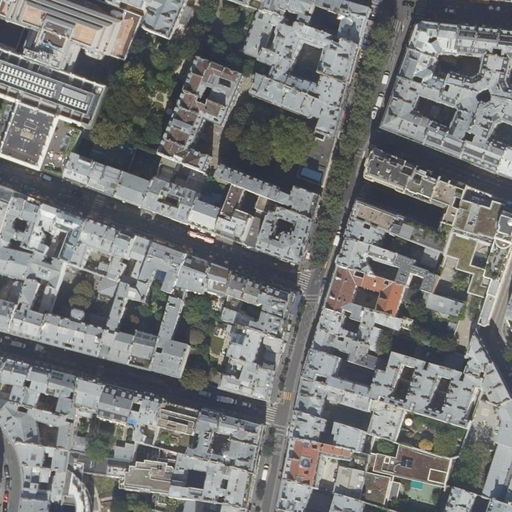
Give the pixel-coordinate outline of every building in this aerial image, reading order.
[(1,0),(2,0),(0,5),(0,49),(16,55),(27,25),(40,30),(29,60),(46,66),(48,63),(62,68),(60,71),(72,76),(83,46),(121,60),(122,60),(128,62),(144,17),(119,7),(110,4),(99,0),(1,0)] [(122,0),(121,2),(146,12),(148,8),(150,0),(122,0)] [(150,0),(148,8),(149,9),(150,9),(153,9),(155,9),(147,30),(172,41),(179,23),(180,23),(187,5),(186,5),(188,0),(150,0)] [(241,0),(241,4),(249,7),(251,0),(254,0),(263,3),(265,6),(262,12),(277,17),(289,22),(292,14),(301,18),(300,22),(297,21),(296,24),(310,29),(319,0),(241,0)] [(344,42),(361,48),(364,34),(369,16),(371,10),(337,0),(319,0),(310,29),(318,32),(322,20),(342,28),(341,31),(335,29),(332,31),(324,28),(322,33),(334,38),(344,42)] [(265,51),(277,17),(262,12),(260,11),(245,54),(261,60),(265,51)] [(296,24),(289,22),(277,17),(265,51),(296,64),(304,43),(326,51),(323,63),(319,61),(316,69),(321,71),(320,74),(325,76),(350,87),(356,66),(361,48),(344,42),(343,45),(333,41),(334,38),(322,33),(318,32),(310,29),(296,24)] [(462,27),(442,25),(425,23),(418,27),(415,36),(410,51),(438,61),(440,56),(442,56),(444,55),(459,57),(459,56),(462,27)] [(482,29),(462,27),(459,56),(485,59),(481,76),(475,79),(454,74),(450,83),(449,87),(454,88),(481,96),(482,96),(491,90),(500,59),(501,58),(496,57),(496,55),(498,55),(498,51),(501,51),(503,32),(482,29)] [(511,32),(503,32),(501,51),(504,52),(504,56),(505,56),(505,60),(500,59),(491,90),(496,99),(511,102),(511,87),(510,82),(511,73),(511,32)] [(16,55),(0,49),(0,96),(10,100),(6,112),(0,109),(0,156),(5,158),(5,157),(14,161),(15,162),(16,161),(31,167),(32,168),(32,167),(39,170),(41,171),(43,172),(43,171),(66,180),(76,156),(82,138),(85,132),(71,127),(72,122),(73,122),(73,123),(86,128),(87,126),(95,129),(112,85),(104,81),(102,86),(100,86),(101,85),(88,81),(72,76),(60,71),(62,68),(48,63),(46,66),(29,60),(26,59),(16,55)] [(296,64),(265,51),(261,60),(254,74),(260,77),(311,97),(313,93),(325,98),(323,102),(344,111),(348,98),(350,87),(325,76),(320,86),(298,77),(297,78),(291,76),(296,64)] [(434,74),(438,61),(410,51),(405,66),(400,79),(445,95),(446,93),(449,87),(450,83),(436,78),(436,77),(435,76),(435,75),(434,74)] [(161,156),(165,158),(205,174),(212,158),(194,151),(207,121),(224,128),(244,77),(200,59),(161,156)] [(323,102),(311,97),(260,77),(253,94),(254,96),(254,97),(255,98),(256,97),(260,99),(260,100),(261,100),(262,99),(278,106),(277,107),(279,108),(280,107),(285,109),(285,110),(286,110),(287,110),(303,117),(304,118),(305,117),(309,119),(309,120),(310,121),(311,120),(313,119),(313,117),(323,121),(319,131),(318,131),(318,133),(320,134),(320,133),(325,136),(323,140),(317,138),(317,137),(315,143),(310,141),(297,177),(323,187),(323,188),(324,188),(326,182),(335,148),(341,122),(344,111),(323,102)] [(435,123),(442,104),(445,95),(400,79),(393,99),(383,130),(403,137),(426,146),(435,123)] [(451,95),(446,93),(445,95),(442,104),(456,109),(458,108),(460,114),(458,115),(452,130),(435,123),(426,146),(444,153),(463,161),(469,145),(464,142),(465,140),(466,140),(467,138),(468,137),(468,135),(468,134),(473,136),(473,135),(485,107),(480,105),(480,103),(480,102),(479,101),(481,96),(454,88),(451,95)] [(511,102),(496,99),(494,104),(492,104),(491,105),(491,106),(490,107),(485,105),(485,107),(473,135),(479,137),(476,146),(470,143),(469,145),(463,161),(481,168),(500,175),(511,147),(493,140),(498,127),(504,123),(511,126),(511,102)] [(87,126),(86,128),(85,132),(82,138),(95,143),(90,158),(101,162),(110,135),(95,129),(87,126)] [(110,135),(101,162),(100,165),(92,189),(103,194),(118,199),(130,167),(138,146),(110,135)] [(511,147),(500,175),(511,179),(511,147)] [(376,150),(374,156),(371,164),(370,170),(367,178),(389,187),(408,195),(413,181),(415,182),(421,168),(400,160),(376,150)] [(100,165),(76,156),(66,180),(79,185),(92,189),(100,165)] [(140,171),(140,170),(148,173),(147,173),(150,174),(150,172),(149,172),(152,165),(153,165),(154,163),(151,162),(151,163),(144,160),(144,159),(142,158),(141,161),(142,161),(140,168),(139,168),(138,170),(140,171)] [(204,190),(209,176),(205,174),(165,158),(155,184),(145,209),(168,217),(190,225),(204,190)] [(286,206),(284,211),(315,223),(319,208),(322,197),(320,197),(320,198),(299,189),(299,188),(298,188),(297,190),(294,199),(282,194),(283,192),(282,190),(282,189),(281,188),(281,189),(276,188),(276,187),(275,186),(275,187),(258,180),(258,179),(257,178),(256,179),(251,177),(251,176),(250,176),(249,177),(233,170),(233,169),(232,169),(231,170),(227,168),(227,167),(225,166),(225,167),(223,168),(219,180),(236,187),(286,206)] [(130,167),(118,199),(133,204),(145,209),(155,184),(132,176),(134,169),(130,167)] [(445,177),(421,168),(415,182),(413,181),(408,195),(418,199),(422,200),(424,201),(434,205),(445,177)] [(459,183),(445,177),(434,205),(446,210),(448,211),(443,225),(455,229),(461,212),(455,210),(459,200),(464,202),(469,187),(459,183)] [(0,186),(0,251),(3,241),(18,193),(0,186)] [(281,210),(284,211),(286,206),(236,187),(231,200),(218,235),(231,240),(249,247),(260,251),(270,219),(271,219),(273,214),(279,216),(281,210)] [(455,229),(446,257),(467,264),(474,242),(495,250),(511,203),(484,192),(469,187),(464,202),(461,212),(455,229)] [(231,200),(204,190),(190,225),(203,230),(218,235),(231,200)] [(26,196),(18,193),(3,241),(12,244),(17,246),(21,233),(16,231),(15,228),(17,220),(20,218),(25,220),(32,198),(26,196)] [(39,201),(32,198),(25,220),(30,222),(31,225),(28,233),(26,234),(21,233),(17,246),(32,251),(47,204),(39,201)] [(397,216),(360,202),(357,211),(354,219),(389,233),(441,254),(436,272),(436,273),(438,274),(441,267),(443,268),(446,257),(455,229),(443,225),(441,233),(414,223),(415,222),(406,219),(397,215),(397,216)] [(511,203),(495,250),(487,273),(485,279),(493,282),(479,326),(481,326),(482,326),(483,327),(490,322),(494,309),(504,280),(511,257),(511,203)] [(55,207),(47,204),(32,251),(38,253),(47,257),(50,249),(43,246),(47,236),(47,235),(46,234),(46,233),(45,233),(45,231),(56,235),(65,210),(55,207)] [(56,235),(50,249),(47,257),(49,257),(57,260),(67,264),(74,266),(91,220),(78,215),(65,210),(56,235)] [(273,214),(271,219),(270,219),(260,251),(274,256),(297,264),(298,264),(301,264),(303,263),(304,261),(305,259),(311,237),(315,223),(284,211),(281,210),(279,216),(273,214)] [(389,233),(354,219),(351,230),(348,239),(361,244),(363,238),(370,241),(368,246),(382,251),(389,233)] [(107,226),(91,220),(74,266),(107,278),(110,269),(111,266),(101,263),(98,271),(85,266),(91,248),(112,256),(110,260),(113,260),(114,256),(123,231),(107,226)] [(131,234),(123,231),(114,256),(118,258),(114,272),(112,272),(113,270),(110,269),(107,278),(122,283),(138,237),(131,234)] [(146,240),(138,237),(122,283),(123,284),(140,290),(142,284),(157,244),(146,240)] [(417,267),(419,263),(382,251),(368,246),(361,244),(348,239),(343,255),(340,266),(388,281),(392,282),(407,287),(409,288),(413,275),(427,280),(423,292),(425,293),(434,296),(440,278),(435,276),(436,273),(436,272),(434,272),(433,268),(427,266),(425,270),(417,267)] [(11,248),(12,244),(3,241),(0,251),(0,273),(27,281),(26,285),(18,283),(15,284),(11,297),(9,299),(8,303),(0,301),(0,331),(12,335),(37,258),(7,250),(8,247),(11,248)] [(174,295),(189,255),(173,250),(157,244),(142,284),(152,287),(174,295)] [(47,262),(49,257),(47,257),(38,253),(37,258),(12,335),(27,339),(42,343),(67,264),(57,260),(55,265),(47,262)] [(200,260),(189,255),(174,295),(168,319),(153,372),(167,375),(182,379),(187,361),(190,348),(190,347),(173,342),(187,291),(205,296),(205,294),(213,264),(200,260)] [(122,283),(67,264),(42,343),(101,358),(123,284),(122,283)] [(222,268),(213,264),(205,294),(213,296),(215,293),(229,298),(236,273),(222,268)] [(388,281),(340,266),(333,286),(326,311),(345,316),(347,311),(356,314),(354,319),(364,322),(368,310),(353,305),(359,286),(384,294),(379,313),(398,319),(407,287),(392,282),(390,287),(387,286),(388,281)] [(296,294),(267,284),(236,273),(229,298),(223,320),(230,323),(284,342),(290,318),(296,294)] [(471,331),(477,333),(477,330),(479,331),(481,326),(479,326),(493,282),(485,279),(487,273),(486,273),(480,292),(483,293),(471,331)] [(147,304),(152,287),(142,284),(140,290),(123,284),(101,358),(116,362),(142,369),(153,372),(168,319),(158,317),(156,324),(154,324),(153,330),(161,333),(160,338),(138,332),(137,338),(123,335),(120,330),(123,319),(124,319),(126,309),(129,299),(147,304)] [(465,306),(434,296),(425,293),(421,306),(461,319),(465,306)] [(379,313),(368,310),(364,322),(360,335),(348,331),(348,330),(344,329),(347,317),(345,316),(326,311),(323,320),(320,330),(342,337),(350,339),(369,344),(374,327),(375,328),(377,323),(387,326),(385,331),(400,336),(403,327),(414,332),(418,321),(403,317),(402,320),(398,319),(379,313)] [(206,386),(235,393),(270,402),(274,378),(276,371),(284,342),(230,323),(228,332),(237,334),(231,358),(233,359),(228,375),(210,371),(206,386)] [(385,331),(375,328),(374,327),(369,344),(350,339),(349,344),(342,342),(341,340),(342,337),(320,330),(316,340),(313,350),(333,357),(336,349),(353,355),(351,362),(379,371),(389,374),(395,354),(427,363),(432,347),(400,336),(385,331)] [(448,353),(432,347),(427,363),(456,372),(460,373),(485,381),(490,368),(496,365),(488,349),(477,330),(477,333),(472,346),(468,360),(448,353)] [(204,352),(190,348),(187,361),(201,364),(204,352)] [(343,360),(333,357),(313,350),(312,353),(312,355),(310,360),(307,369),(304,378),(413,412),(415,406),(419,408),(417,414),(449,423),(450,418),(454,419),(453,425),(469,430),(472,422),(467,420),(477,388),(482,390),(484,386),(485,381),(460,373),(458,379),(454,378),(456,372),(427,363),(395,354),(389,374),(379,371),(374,388),(347,380),(349,373),(346,369),(341,367),(343,360)] [(0,356),(0,382),(4,383),(11,359),(0,356)] [(24,363),(11,359),(4,383),(19,387),(16,396),(12,395),(10,396),(8,394),(2,393),(0,398),(0,400),(12,404),(26,407),(30,390),(26,389),(28,383),(32,384),(32,382),(36,366),(24,363)] [(490,368),(485,381),(484,386),(493,405),(500,408),(511,402),(511,396),(505,383),(496,365),(490,368)] [(46,369),(36,366),(32,382),(36,384),(34,389),(31,388),(30,390),(26,407),(45,412),(47,404),(49,396),(56,371),(46,369)] [(68,374),(56,371),(49,396),(64,399),(60,417),(71,420),(76,421),(77,415),(79,402),(73,401),(74,393),(80,394),(83,378),(68,374)] [(95,381),(83,378),(80,394),(79,402),(77,415),(80,416),(91,419),(91,417),(94,417),(94,413),(101,415),(110,385),(95,381)] [(413,412),(304,378),(301,397),(298,412),(328,422),(331,412),(324,410),(327,395),(331,396),(330,400),(370,412),(371,410),(376,411),(369,435),(396,443),(405,413),(412,416),(413,412)] [(101,417),(100,419),(132,428),(135,413),(137,405),(141,393),(126,389),(110,385),(101,415),(101,417)] [(156,397),(141,393),(137,405),(146,407),(143,415),(135,413),(132,428),(136,428),(138,433),(136,442),(152,447),(154,447),(156,441),(151,440),(150,442),(146,441),(147,437),(144,433),(146,426),(159,429),(159,428),(166,403),(167,400),(156,397)] [(0,418),(12,404),(0,400),(0,418)] [(493,405),(479,400),(472,422),(469,430),(463,447),(476,451),(477,447),(498,453),(484,498),(490,500),(493,501),(511,506),(511,402),(500,408),(493,405)] [(187,408),(166,403),(159,428),(197,438),(205,413),(187,408)] [(45,412),(26,407),(12,404),(0,418),(0,422),(5,429),(8,433),(17,446),(20,443),(43,447),(38,425),(38,421),(63,428),(60,450),(71,452),(73,437),(75,424),(71,423),(71,420),(60,417),(51,414),(45,412)] [(53,406),(47,404),(45,412),(51,414),(53,406)] [(206,410),(205,413),(197,438),(190,457),(213,463),(216,452),(218,446),(220,440),(226,416),(216,413),(206,410)] [(328,422),(298,412),(295,426),(293,440),(329,447),(330,440),(325,438),(327,425),(331,426),(334,427),(335,426),(335,424),(328,422)] [(245,421),(226,416),(220,440),(227,441),(228,436),(233,438),(232,442),(261,448),(263,437),(265,426),(245,421)] [(349,428),(343,426),(338,425),(336,435),(339,436),(336,448),(362,453),(367,434),(349,428)] [(73,437),(71,452),(93,456),(96,441),(77,438),(73,437)] [(232,442),(227,441),(220,440),(218,446),(228,448),(227,450),(224,452),(223,454),(216,452),(213,463),(255,475),(256,475),(258,461),(261,448),(232,442)] [(329,447),(293,440),(289,459),(285,480),(314,489),(319,490),(325,457),(353,462),(351,470),(341,468),(335,495),(337,496),(361,503),(371,456),(369,455),(362,453),(336,448),(329,447)] [(60,450),(43,447),(20,443),(17,446),(18,448),(22,457),(24,466),(68,472),(71,452),(60,450)] [(116,447),(114,459),(133,463),(136,445),(126,443),(125,449),(116,447)] [(370,453),(369,455),(371,456),(361,503),(365,504),(377,508),(387,510),(395,473),(447,485),(453,459),(451,460),(401,444),(398,459),(370,453)] [(86,511),(87,510),(86,504),(85,500),(83,492),(81,489),(78,483),(80,469),(107,473),(107,476),(126,478),(124,489),(139,491),(139,489),(150,490),(150,492),(158,493),(155,511),(158,511),(168,511),(171,498),(179,454),(154,447),(152,447),(152,453),(147,453),(146,463),(137,462),(137,463),(133,463),(114,459),(93,456),(71,452),(68,472),(63,505),(62,511),(86,511)] [(219,494),(229,496),(228,506),(248,510),(251,493),(255,475),(213,463),(190,457),(179,454),(171,498),(189,501),(197,501),(218,504),(219,494)] [(68,472),(24,466),(24,471),(25,482),(25,490),(24,500),(63,505),(68,472)] [(307,511),(314,489),(285,480),(282,495),(279,510),(286,511),(307,511)] [(484,498),(447,486),(441,511),(471,511),(473,507),(485,511),(488,507),(490,500),(484,498)] [(363,511),(365,504),(361,503),(337,496),(333,511),(363,511)] [(62,511),(63,505),(24,500),(22,511),(62,511)] [(218,504),(197,501),(189,501),(186,511),(247,511),(248,510),(228,506),(224,505),(218,504)] [(511,511),(511,506),(493,501),(489,511),(511,511)]
